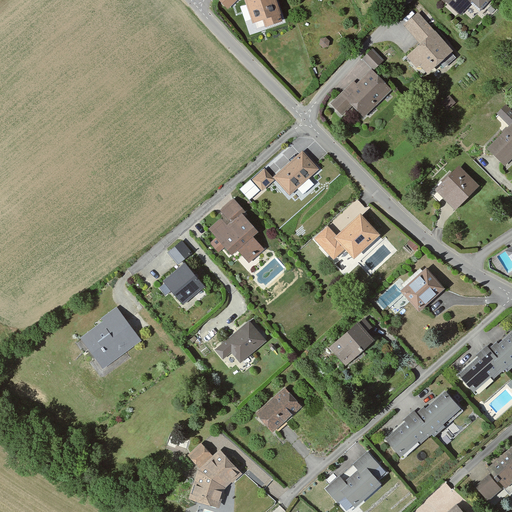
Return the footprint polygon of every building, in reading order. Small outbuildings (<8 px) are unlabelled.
[(220,0),(230,9),(238,0),(220,0)] [(280,0),(248,0),(257,25),(286,15),(280,0)] [(442,0),(462,17),(473,4),(482,12),(492,0),(442,0)] [(418,14),(405,26),(423,46),(408,59),(431,84),(462,55),(440,31),(436,34),(418,14)] [(375,47),(364,57),(375,69),(386,59),(375,47)] [(393,91),(373,72),(360,86),(355,82),(333,106),(345,118),(355,107),(368,119),(393,91)] [(511,164),(511,107),(508,104),(496,117),(510,129),(490,150),(508,168),(511,164)] [(321,171),(304,153),(276,179),(294,197),(321,171)] [(266,166),(241,188),(251,199),(276,178),(266,166)] [(461,166),(437,189),(459,212),(483,188),(461,166)] [(266,231),(236,199),(220,213),(225,219),(212,232),(236,258),(241,253),(252,264),(267,249),(257,239),(266,231)] [(385,238),(365,216),(338,240),(358,262),(385,238)] [(182,242),(168,253),(180,269),(194,257),(182,242)] [(208,288),(188,264),(165,283),(184,307),(208,288)] [(430,267),(403,290),(423,313),(450,291),(430,267)] [(144,342),(117,307),(102,318),(106,323),(84,340),(108,370),(144,342)] [(377,327),(365,314),(326,349),(346,371),(377,343),(369,333),(377,327)] [(271,341),(253,320),(217,351),(226,360),(233,354),(244,365),(271,341)] [(511,368),(511,335),(463,377),(479,396),(511,368)] [(306,407),(289,388),(260,414),(277,433),(306,407)] [(466,411),(448,391),(390,442),(408,462),(466,411)] [(390,473),(369,451),(328,489),(348,511),(390,473)] [(511,451),(492,471),(511,491),(511,489),(511,451)] [(245,475),(221,452),(202,472),(194,502),(224,511),(229,492),(245,475)] [(505,491),(491,476),(477,488),(491,503),(505,491)] [(466,511),(458,503),(447,511),(466,511)]
